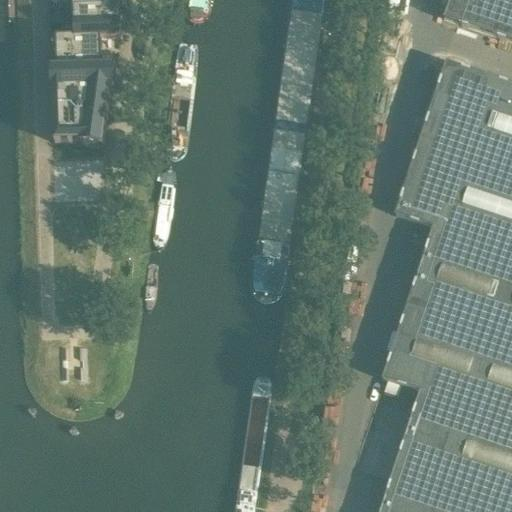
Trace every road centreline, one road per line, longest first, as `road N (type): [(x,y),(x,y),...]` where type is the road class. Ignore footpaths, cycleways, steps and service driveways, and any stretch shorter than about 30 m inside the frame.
road 1 (unclassified): [(280,511),(282,436),(342,0)]
road 2 (unknown): [(334,511),(409,14)]
road 3 (residential): [(143,0),(119,172),(89,193),(73,343)]
